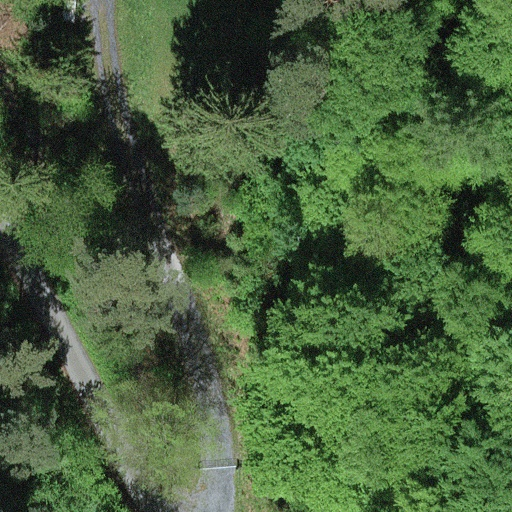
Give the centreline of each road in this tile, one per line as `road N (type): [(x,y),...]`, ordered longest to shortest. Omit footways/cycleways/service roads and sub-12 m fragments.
road 1 (track): [(231,511),(227,377),(147,195),(125,92),(118,0)]
road 2 (track): [(0,226),(156,511)]
